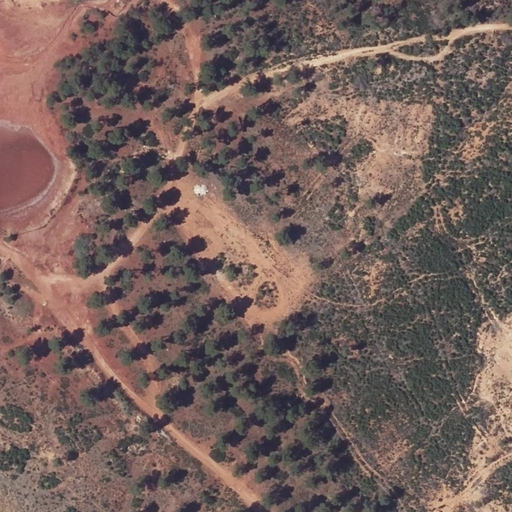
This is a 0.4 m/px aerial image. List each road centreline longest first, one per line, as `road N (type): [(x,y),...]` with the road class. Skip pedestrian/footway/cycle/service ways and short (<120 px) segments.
road 1 (track): [(4,251),(56,276),(94,275),(129,247),(167,186),(196,105),(344,50),(511,26)]
road 2 (track): [(4,251),(87,337),(121,390),(259,511)]
